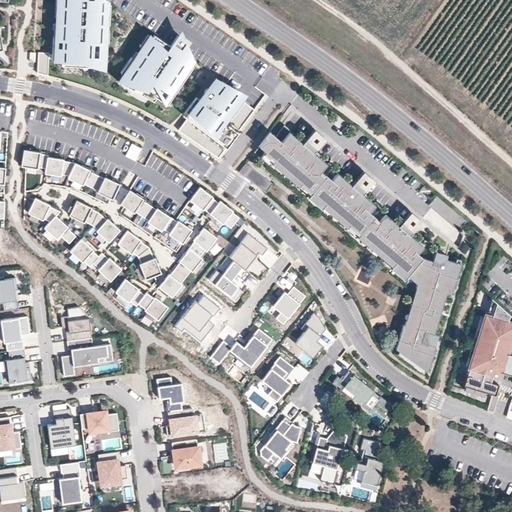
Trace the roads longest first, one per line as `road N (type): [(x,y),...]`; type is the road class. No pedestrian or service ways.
road 1 (secondary): [(231,0),(391,112),(511,217)]
road 2 (track): [(312,0),(430,84),(511,161)]
road 3 (residential): [(0,82),(104,108),(219,175)]
road 4 (residential): [(52,396),(113,388),(127,397),(136,408),(148,511)]
road 5 (residential): [(354,334),(383,368),(435,403),(511,433)]
